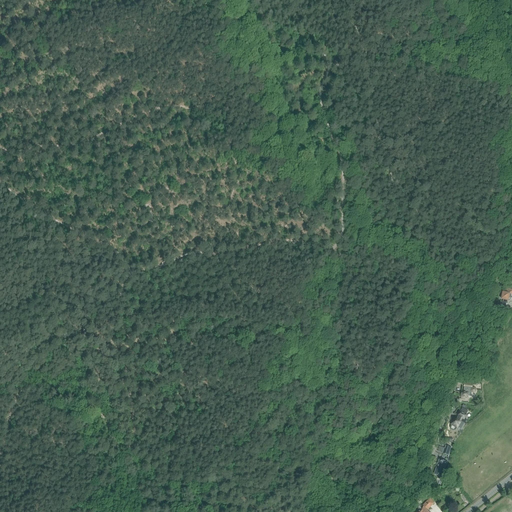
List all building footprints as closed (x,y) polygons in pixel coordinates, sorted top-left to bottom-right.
[(503,292),(502,299),(503,299),(502,302),(507,303),(508,301),(510,301),(510,299),(511,297),(511,289),(507,289),(506,293),(503,292)] [(461,394),(460,397),(461,397),(461,399),(466,400),(466,398),(468,398),(468,396),(471,396),(472,392),(473,393),(476,392),(476,389),(474,388),(472,388),(473,384),(465,383),(464,387),(464,392),(463,392),(462,392),(462,393),(461,393),(461,394)] [(451,425),(450,427),(450,428),(451,430),(453,430),(454,431),(455,430),(456,429),(457,428),(458,427),(461,429),(464,424),(465,424),(467,420),(465,419),(466,416),(467,415),(465,415),(467,411),(463,408),(463,409),(462,408),(460,412),(460,411),(459,412),(458,413),(457,415),(457,416),(456,418),(455,417),(451,424),(451,425)] [(443,453),(449,455),(451,447),(446,445),(445,448),(444,448),(443,453)] [(435,473),(434,474),(444,477),(446,469),(445,469),(448,462),(447,462),(443,461),(443,459),(440,458),(440,460),(439,459),(438,463),(437,467),(435,473)] [(433,504),(434,503),(430,499),(422,506),(423,508),(418,511),(428,511),(427,510),(432,505),(434,504),(433,504)]
